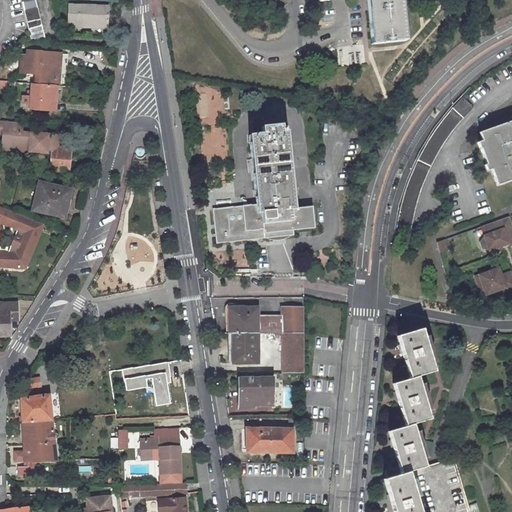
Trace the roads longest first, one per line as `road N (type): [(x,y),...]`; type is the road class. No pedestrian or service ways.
road 1 (residential): [(369,303),(387,188),(403,148),(460,76),(511,41)]
road 2 (tertiary): [(107,184),(77,259),(18,347),(0,394)]
road 3 (tertiary): [(222,511),(186,299)]
road 4 (residential): [(369,303),(347,511)]
road 5 (tertiary): [(173,204),(140,0)]
road 6 (residential): [(369,303),(282,286),(205,289),(186,299)]
road 7 (tertiary): [(138,0),(107,184)]
road 8 (tertiary): [(173,204),(149,121),(126,129),(107,184)]
road 9 (residential): [(511,325),(475,328),(369,303)]
